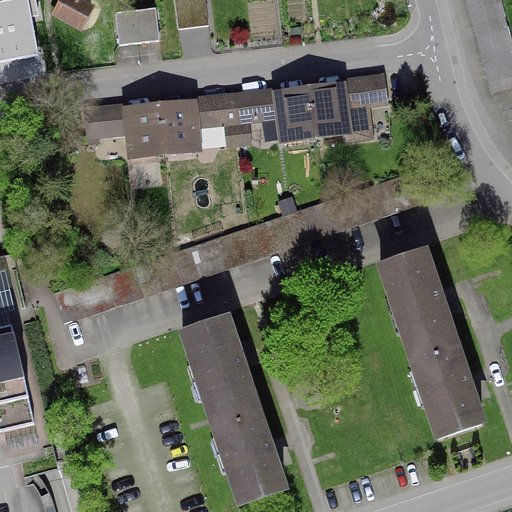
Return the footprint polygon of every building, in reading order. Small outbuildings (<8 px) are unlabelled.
[(0,64),(39,57),(28,0),(24,0),(0,4),(0,64)] [(61,0),(52,16),(78,30),(89,9),(72,0),(61,0)] [(464,0),(490,94),(511,88),(511,55),(497,0),(464,0)] [(206,4),(179,7),(182,32),(209,29),(206,4)] [(117,47),(157,43),(153,11),(113,16),(117,47)] [(368,107),(385,105),(381,79),(348,84),(350,98),(366,96),(368,107)] [(340,90),(334,90),(281,97),(274,98),(280,143),(346,134),(340,90)] [(266,94),(232,98),(235,124),(252,122),(251,111),(267,109),(266,94)] [(199,107),(195,107),(153,111),(125,114),(129,158),(195,152),(193,128),(223,125),(225,147),(238,146),(235,124),(232,98),(199,102),(199,107)] [(118,124),(117,114),(116,110),(83,113),(85,139),(102,137),(101,126),(118,124)] [(63,325),(439,199),(429,169),(172,255),(53,295),(63,325)] [(439,305),(439,304),(435,291),(434,292),(422,255),(379,269),(437,441),(479,426),(467,390),(468,390),(466,383),(464,378),(463,376),(462,376),(438,305),(439,305)] [(241,371),(237,358),(236,358),(224,321),(181,336),(239,507),(281,493),(269,456),(270,456),(267,449),(265,442),(264,443),(240,371),(241,371)] [(0,433),(32,426),(9,328),(0,330),(0,433)]
